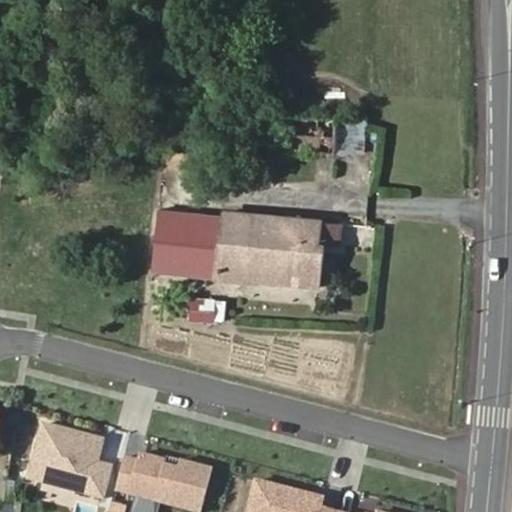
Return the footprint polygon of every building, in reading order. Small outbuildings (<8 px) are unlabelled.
[(258,115),(257,151),(335,153),(336,118),(258,115)] [(224,218),(218,278),(318,288),(322,245),(317,244),(319,222),(224,213),(224,218)] [(152,273),(218,278),(224,218),(161,214),(152,273)] [(42,423),(28,477),(102,497),(110,466),(96,462),(102,439),(42,423)] [(115,490),(198,511),(200,511),(212,469),(179,460),(177,467),(164,464),(165,460),(139,453),(137,460),(123,456),(115,490)] [(334,511),(335,511),(320,507),(322,499),(255,481),(246,511),(334,511)]
